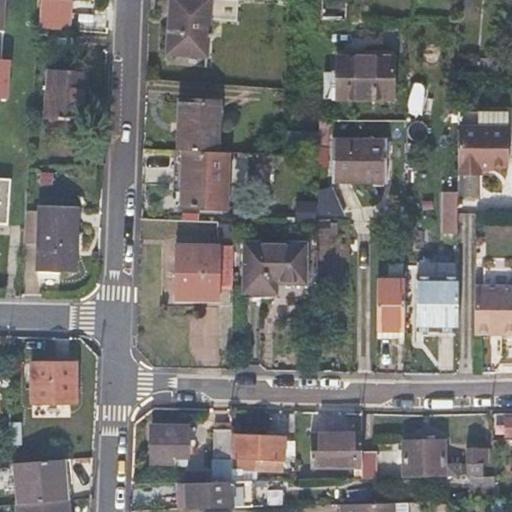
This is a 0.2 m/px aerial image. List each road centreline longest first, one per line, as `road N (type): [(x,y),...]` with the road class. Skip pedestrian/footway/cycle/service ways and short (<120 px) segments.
road 1 (residential): [(511,392),(110,386)]
road 2 (residential): [(112,316),(126,0)]
road 3 (residential): [(106,511),(110,386)]
